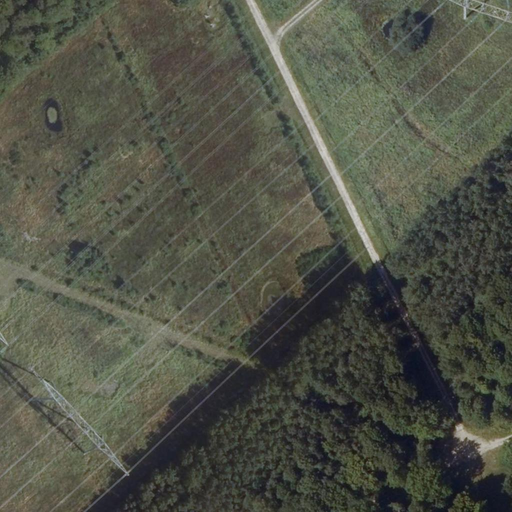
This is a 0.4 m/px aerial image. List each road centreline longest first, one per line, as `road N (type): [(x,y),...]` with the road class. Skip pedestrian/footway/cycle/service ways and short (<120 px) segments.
road 1 (track): [(259,0),(500,511)]
road 2 (track): [(472,458),(0,264)]
